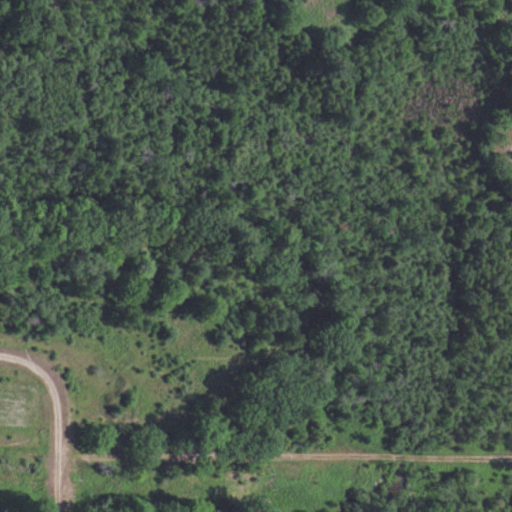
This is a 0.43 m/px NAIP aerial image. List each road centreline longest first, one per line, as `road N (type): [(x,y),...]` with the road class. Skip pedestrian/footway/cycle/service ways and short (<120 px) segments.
road 1 (track): [(61,462),(511,461)]
road 2 (track): [(61,462),(51,375),(0,365)]
